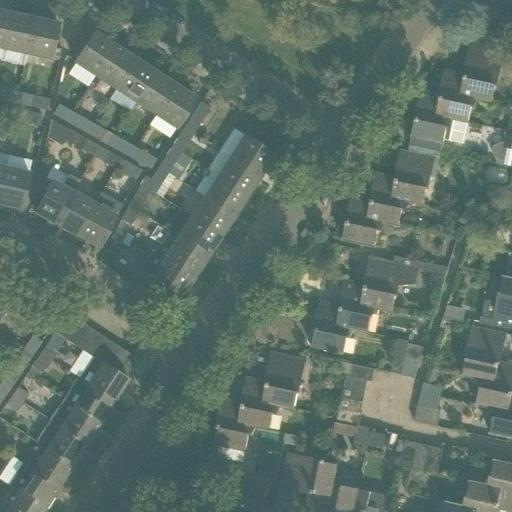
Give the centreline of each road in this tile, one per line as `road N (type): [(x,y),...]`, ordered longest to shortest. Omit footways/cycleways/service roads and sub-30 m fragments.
road 1 (residential): [(197,353),(350,128)]
road 2 (residential): [(350,128),(138,0)]
road 3 (residential): [(197,353),(0,241)]
road 4 (residential): [(350,128),(436,0)]
